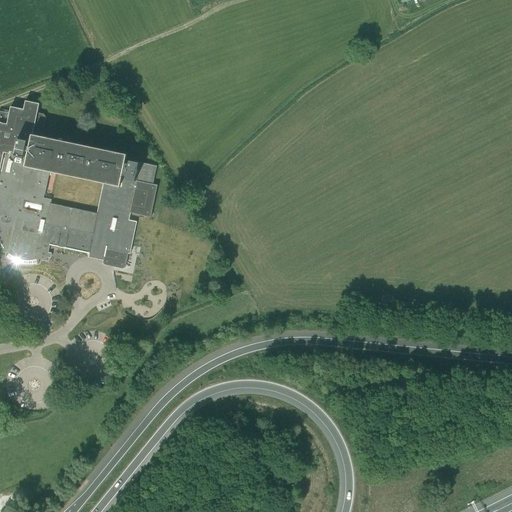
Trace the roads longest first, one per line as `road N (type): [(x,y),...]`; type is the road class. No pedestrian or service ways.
road 1 (motorway): [(511,360),(307,341),(234,354),(171,394),(72,511)]
road 2 (motorway): [(97,511),(186,405),(240,385),(278,389),(320,414),(343,453),(344,511)]
